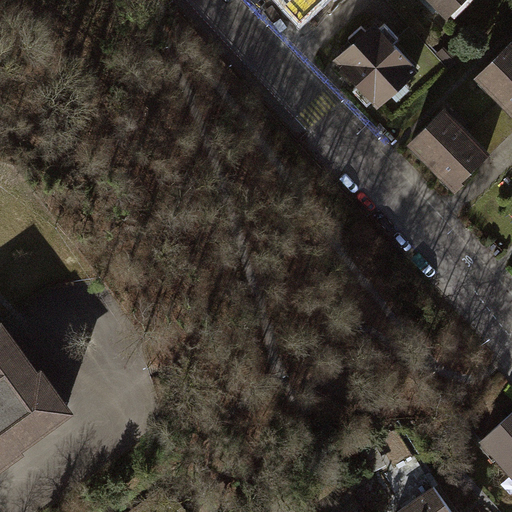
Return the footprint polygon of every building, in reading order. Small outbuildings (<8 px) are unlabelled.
[(276,0),(300,23),(325,0),(276,0)] [(464,0),(425,0),(445,19),(464,0)] [(390,43),(396,38),(381,21),(375,26),(371,21),(363,28),(358,23),(342,37),(347,42),(330,58),(353,83),(348,88),(363,104),(368,98),(373,103),(413,67),(390,43)] [(511,42),(475,80),(496,102),(511,117),(511,42)] [(511,117),(496,102),(467,131),(492,156),(511,135),(511,117)] [(444,109),(406,147),(454,194),(492,156),(467,131),(444,109)] [(0,463),(14,453),(12,451),(20,446),(18,442),(68,406),(41,370),(38,373),(1,322),(0,322),(0,463)] [(511,412),(482,440),(511,472),(511,412)] [(451,511),(431,483),(389,511),(451,511)] [(160,489),(126,511),(186,511),(176,497),(169,502),(160,489)]
